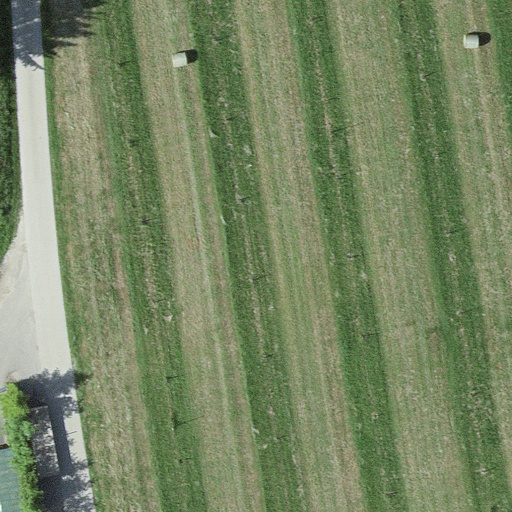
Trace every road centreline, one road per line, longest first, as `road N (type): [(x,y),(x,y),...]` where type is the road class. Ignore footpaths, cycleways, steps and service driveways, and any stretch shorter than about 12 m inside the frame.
road 1 (residential): [(27,0),(53,345)]
road 2 (track): [(53,345),(80,511)]
